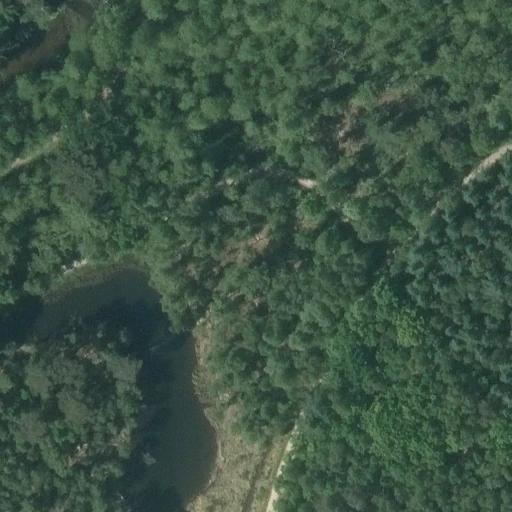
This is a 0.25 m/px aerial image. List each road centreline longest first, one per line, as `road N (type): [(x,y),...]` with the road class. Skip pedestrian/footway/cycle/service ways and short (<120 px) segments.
road 1 (track): [(0,301),(235,179),(264,172),(321,193),(386,255)]
road 2 (track): [(269,511),(277,478),(386,255)]
road 3 (track): [(386,255),(511,410)]
road 4 (track): [(0,111),(73,64),(136,0)]
road 5 (track): [(386,255),(458,177),(511,146)]
